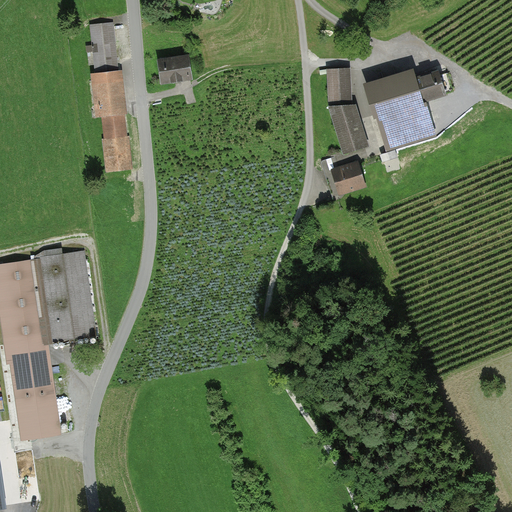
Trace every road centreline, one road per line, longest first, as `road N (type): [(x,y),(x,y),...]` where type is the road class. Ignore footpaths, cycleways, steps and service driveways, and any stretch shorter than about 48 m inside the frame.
road 1 (track): [(301,0),(314,168),(275,286),(276,336),(363,511)]
road 2 (unclassified): [(99,511),(89,456),(98,403),(151,255),(137,0)]
road 3 (track): [(439,116),(481,86),(380,48),(312,0)]
road 4 (track): [(142,102),(233,68),(308,65)]
road 5 (track): [(337,163),(374,143),(358,87),(370,62)]
